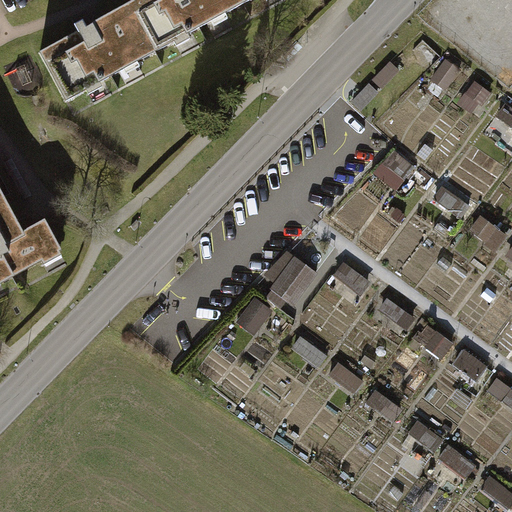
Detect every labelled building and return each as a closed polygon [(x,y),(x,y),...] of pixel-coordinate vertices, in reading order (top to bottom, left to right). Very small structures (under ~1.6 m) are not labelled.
[(130,0),(129,0),(41,46),(68,99),(158,52),(130,0)] [(245,0),(130,0),(158,52),(248,5),(245,0)] [(423,40),(412,52),(428,67),(439,55),(423,40)] [(458,71),(444,61),(431,78),(445,88),(458,71)] [(392,62),(375,79),(385,89),(402,72),(392,62)] [(489,94),(470,81),(456,101),(470,111),(477,102),(481,105),(489,94)] [(369,83),(353,101),(363,110),(379,93),(369,83)] [(511,109),(505,104),(496,117),(511,128),(511,109)] [(428,189),(434,182),(398,152),(378,176),(397,191),(411,175),(428,189)] [(25,226),(0,180),(0,285),(60,253),(41,218),(25,226)] [(440,185),(430,199),(461,221),(471,207),(440,185)] [(509,237),(480,216),(469,232),(498,253),(509,237)] [(293,302),(315,275),(294,259),(272,285),(293,302)] [(372,283),(344,263),(334,277),(362,297),(372,283)] [(415,318),(387,298),(379,309),(407,328),(415,318)] [(259,301),(239,325),(254,338),(275,314),(259,301)] [(417,340),(441,359),(453,344),(428,325),(417,340)] [(329,356),(301,336),(292,349),(320,369),(329,356)] [(489,369),(463,351),(455,362),(480,381),(489,369)] [(364,381),(339,363),(330,376),(355,394),(364,381)] [(511,387),(499,379),(490,391),(511,406),(511,387)] [(405,409),(377,390),(368,401),(396,421),(405,409)] [(440,439),(418,423),(410,434),(433,450),(440,439)] [(439,460),(467,480),(476,467),(449,448),(439,460)] [(510,511),(511,509),(511,493),(488,477),(479,491),(508,511),(510,511)]
